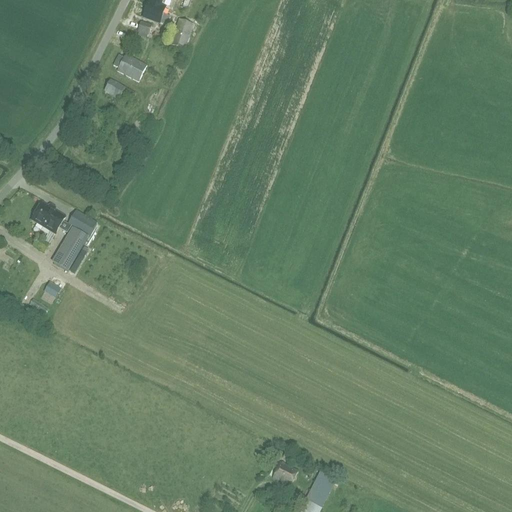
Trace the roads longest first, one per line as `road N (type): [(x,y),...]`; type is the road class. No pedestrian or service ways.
road 1 (unclassified): [(0,193),(67,113),(123,0)]
road 2 (unknown): [(0,440),(148,511)]
